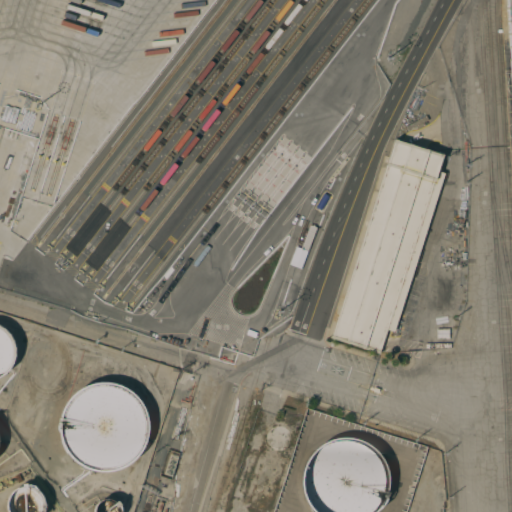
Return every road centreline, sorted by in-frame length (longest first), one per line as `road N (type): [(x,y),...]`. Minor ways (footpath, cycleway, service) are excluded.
road 1 (residential): [(482,511),(469,0)]
road 2 (residential): [(295,366),(378,138),(451,0)]
road 3 (residential): [(0,301),(230,371),(295,366)]
road 4 (residential): [(295,366),(478,419)]
